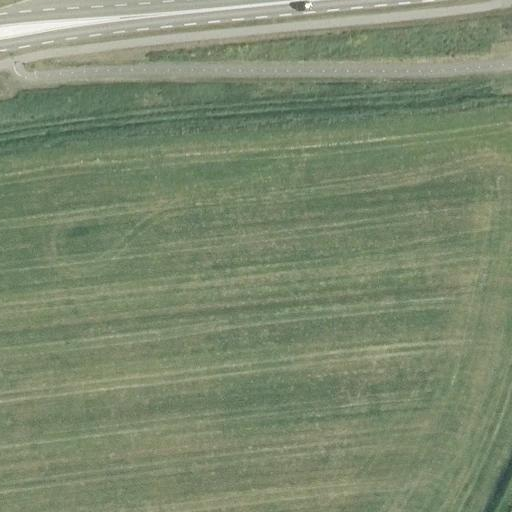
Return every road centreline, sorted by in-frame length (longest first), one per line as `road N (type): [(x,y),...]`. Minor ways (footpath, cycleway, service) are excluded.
road 1 (primary): [(117,19),(329,0)]
road 2 (primary): [(0,46),(117,19)]
